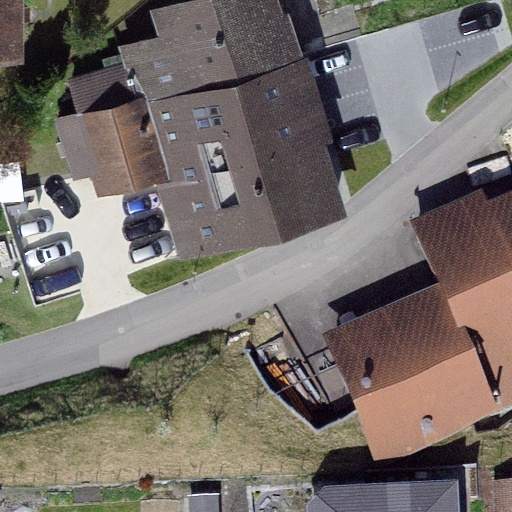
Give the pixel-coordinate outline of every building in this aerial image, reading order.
[(0,0),(0,48),(2,48),(2,54),(18,54),(18,39),(12,39),(13,29),(31,29),(31,9),(13,9),(13,0),(0,0)] [(117,53),(121,66),(132,105),(283,60),(265,0),(172,0),(158,4),(168,38),(117,53)] [(105,192),(155,177),(179,256),(329,211),(283,60),(132,105),(121,66),(68,82),(78,114),(55,121),(73,180),(99,172),(105,192)] [(511,219),(421,259),(448,321),(338,368),(378,461),(511,403),(511,219)] [(450,511),(450,491),(316,495),(316,511),(450,511)]
